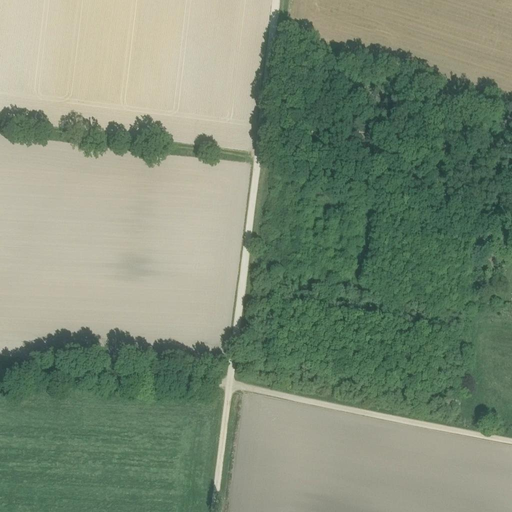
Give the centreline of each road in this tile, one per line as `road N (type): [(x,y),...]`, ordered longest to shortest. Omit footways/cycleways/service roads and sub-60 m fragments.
road 1 (track): [(275,0),(228,385)]
road 2 (track): [(228,385),(511,440)]
road 3 (track): [(0,122),(256,159)]
road 4 (track): [(0,373),(228,385)]
road 5 (track): [(228,385),(213,511)]
